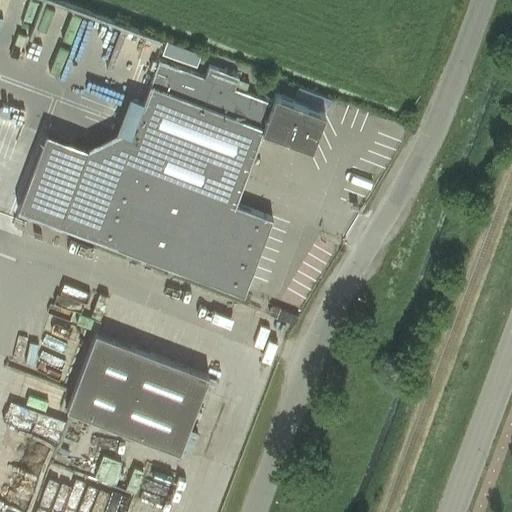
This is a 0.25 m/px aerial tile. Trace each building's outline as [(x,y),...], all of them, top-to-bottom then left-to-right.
[(201,52),(167,40),(163,53),(197,65),(201,52)] [(249,83),(238,79),(239,77),(210,66),(205,78),(160,60),(144,101),(130,96),(116,133),(87,148),(48,133),(19,209),(244,293),(273,218),(236,204),(262,136),(277,142),(280,135),(312,147),(325,115),(279,97),(277,104),(245,92),(249,83)] [(22,140),(20,116),(0,117),(2,141),(22,140)] [(180,450),(208,374),(96,332),(67,408),(180,450)] [(110,452),(100,474),(122,483),(131,461),(110,452)]
